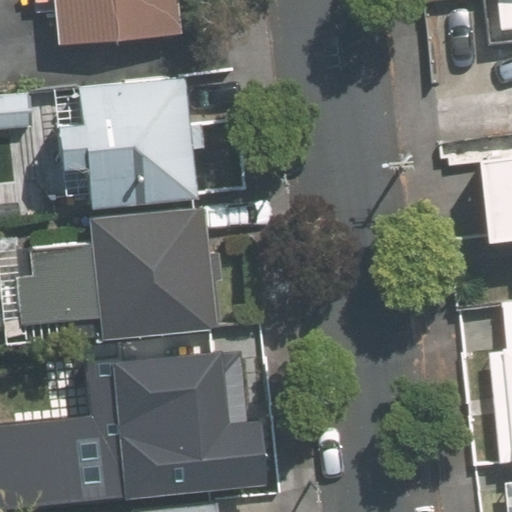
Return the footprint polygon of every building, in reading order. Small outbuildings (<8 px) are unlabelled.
[(45,0),(48,32),(167,24),(165,0),(45,0)] [(511,0),(496,0),(500,26),(511,24),(511,0)] [(183,195),(174,76),(71,84),(74,119),(46,121),(49,164),(77,161),(81,203),(183,195)] [(21,89),(0,91),(0,122),(24,121),(21,89)] [(511,143),(480,147),(488,227),(511,224),(511,143)] [(201,318),(189,198),(80,209),(83,237),(18,243),(21,269),(10,270),(13,316),(90,308),(92,329),(201,318)] [(511,295),(500,296),(505,341),(498,341),(499,348),(487,349),(497,455),(511,452),(511,295)] [(235,410),(227,340),(100,353),(99,357),(0,366),(0,436),(53,430),(59,487),(113,482),(114,488),(254,473),(247,409),(235,410)] [(0,454),(0,505),(65,499),(65,493),(52,494),(48,462),(27,465),(25,452),(0,454)] [(210,511),(209,498),(123,507),(123,511),(210,511)]
